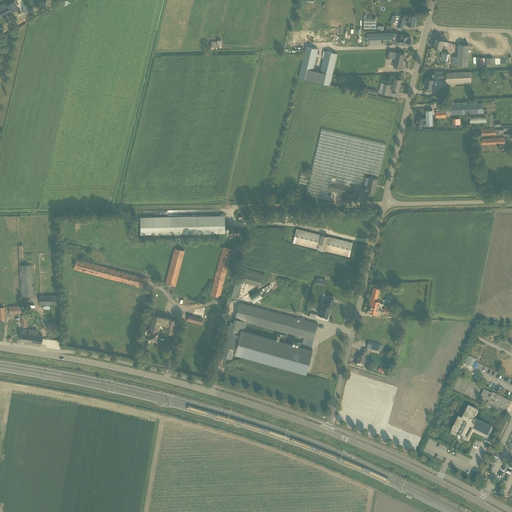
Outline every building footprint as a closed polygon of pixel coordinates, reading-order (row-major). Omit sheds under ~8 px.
[(0,5),(0,17),(11,12),(17,8),(14,1),(7,5),(6,3),(0,5)] [(406,25),(414,26),(414,27),(417,16),(409,14),(407,20),(405,20),(405,18),(395,16),(393,22),(398,23),(398,26),(403,27),(403,24),(406,25)] [(325,30),(292,31),(292,38),(301,38),(301,43),(335,41),(334,37),(335,37),(334,27),(325,27),(325,30)] [(410,37),(399,34),(397,43),(402,44),(403,43),(410,45),(411,39),(409,39),(409,37),(410,37)] [(448,46),(449,42),(443,41),(443,40),(436,38),(434,48),(441,50),(442,45),(448,46)] [(458,44),(457,56),(457,65),(468,65),(469,45),(458,44)] [(298,78),(318,82),(330,85),(338,54),(325,51),(320,72),(314,70),(318,49),(306,46),(305,47),(304,52),(298,78)] [(404,54),(396,53),(395,58),(393,66),(401,68),(404,54)] [(471,71),(445,72),(446,83),(471,81),(471,71)] [(434,75),(431,74),(429,78),(426,78),(424,87),(432,89),(434,79),(433,79),(434,75)] [(398,91),(401,80),(395,79),(393,86),(390,85),(390,84),(384,83),(382,93),(388,95),(389,89),(398,91)] [(451,115),(483,113),(483,102),(451,104),(451,115)] [(426,118),(418,116),(416,125),(420,126),(422,127),(422,126),(426,125),(426,126),(433,126),(432,110),(425,110),(426,118)] [(322,129),(308,189),(306,194),(327,199),(329,190),(331,182),(346,185),(348,181),(361,184),(364,172),(379,175),(386,144),(322,129)] [(367,186),(363,185),(361,190),(366,191),(374,193),(378,179),(370,177),(367,186)] [(331,182),(329,190),(344,194),(346,185),(331,182)] [(140,234),(225,233),(224,216),(224,214),(220,214),(220,216),(140,218),(140,234)] [(349,257),(353,243),(297,229),(293,243),(344,255),(349,256),(349,257)] [(223,247),(210,295),(219,298),(231,253),(240,256),(243,245),(234,243),(232,249),(223,247)] [(174,248),(165,283),(175,286),(185,251),(174,248)] [(76,259),(73,269),(144,288),(146,278),(76,259)] [(32,265),(22,266),(20,266),(19,266),(21,296),(34,296),(32,265)] [(263,273),(247,269),(244,281),(259,286),(263,273)] [(236,299),(237,293),(238,293),(242,278),(233,276),(228,297),(236,299)] [(251,296),(255,302),(264,296),(260,290),(251,296)] [(39,295),(39,305),(57,305),(57,295),(39,295)] [(319,315),(327,317),(329,310),(331,310),(334,298),(328,296),(326,304),(322,303),(319,315)] [(315,333),(318,324),(239,303),(237,311),(236,314),(235,319),(304,337),(313,340),(315,333)] [(381,308),(371,305),(370,312),(377,314),(377,311),(380,312),(381,308)] [(148,335),(147,339),(156,341),(158,332),(158,329),(159,329),(160,324),(166,326),(164,332),(174,334),(177,321),(153,315),(152,317),(150,316),(149,319),(152,320),(149,330),(147,329),(146,330),(145,333),(146,334),(148,335)] [(187,321),(202,324),(204,318),(189,315),(187,321)] [(20,341),(27,342),(28,333),(26,333),(27,329),(23,329),(22,333),(21,332),(20,341)] [(28,333),(27,342),(41,344),(42,336),(37,335),(38,331),(29,330),(28,333)] [(311,350),(313,340),(304,337),(301,347),(241,330),(234,354),(286,368),(305,373),(305,374),(312,350),(311,350)] [(367,349),(372,351),(378,352),(380,345),(369,342),(367,349)] [(368,366),(364,365),(367,355),(362,354),(361,359),(358,358),(356,365),(364,367),(363,369),(367,370),(368,366)] [(463,364),(472,368),(476,360),(467,356),(463,364)] [(505,399),(486,389),(479,403),(498,412),(499,411),(507,415),(511,405),(511,404),(504,400),(505,399)] [(478,412),(468,408),(462,421),(458,419),(451,433),(457,436),(457,435),(463,438),(463,439),(468,442),(473,431),(488,439),(492,429),(474,420),(478,412)]
